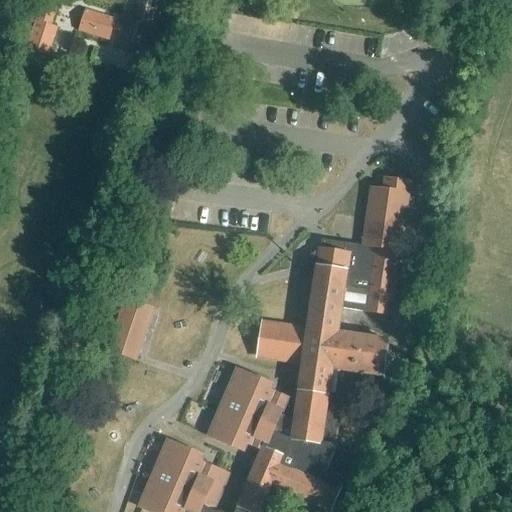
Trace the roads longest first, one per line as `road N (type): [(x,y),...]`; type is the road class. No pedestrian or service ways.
road 1 (residential): [(124,511),(139,459),(227,351),(245,280),(378,151),(473,0)]
road 2 (residential): [(182,0),(16,511)]
